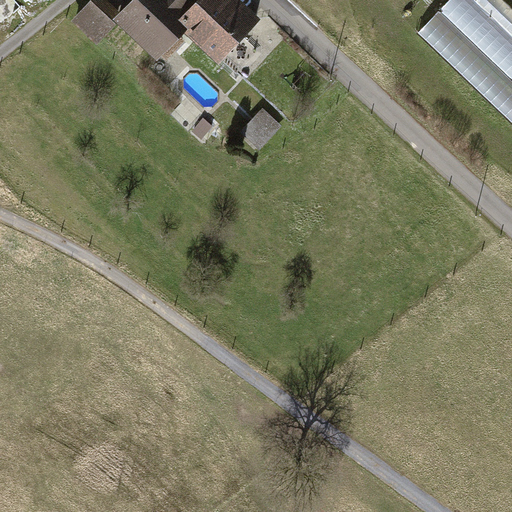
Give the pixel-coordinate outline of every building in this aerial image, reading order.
[(0,0),(0,26),(30,0),(0,0)] [(156,56),(186,26),(176,17),(192,0),(125,0),(117,9),(107,0),(87,0),(69,19),(96,44),(119,20),(156,56)] [(192,0),(176,17),(186,26),(219,58),(260,15),(244,0),(192,0)] [(511,9),(502,0),(449,0),(420,31),(511,119),(511,9)] [(281,125),(262,107),(240,131),(259,149),(281,125)]
